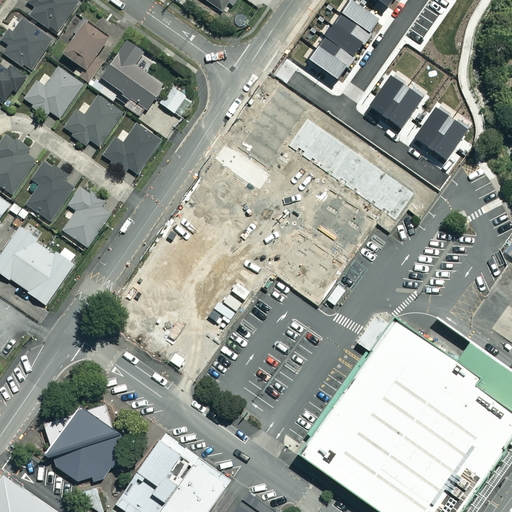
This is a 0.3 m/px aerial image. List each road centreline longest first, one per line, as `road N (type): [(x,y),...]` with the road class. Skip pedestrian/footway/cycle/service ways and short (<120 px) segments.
road 1 (residential): [(321,511),(70,332)]
road 2 (residential): [(152,212),(31,127),(0,126)]
road 3 (residential): [(241,79),(152,212)]
road 4 (residential): [(152,212),(70,332)]
road 5 (residential): [(241,79),(130,0)]
road 6 (residential): [(70,332),(0,436)]
